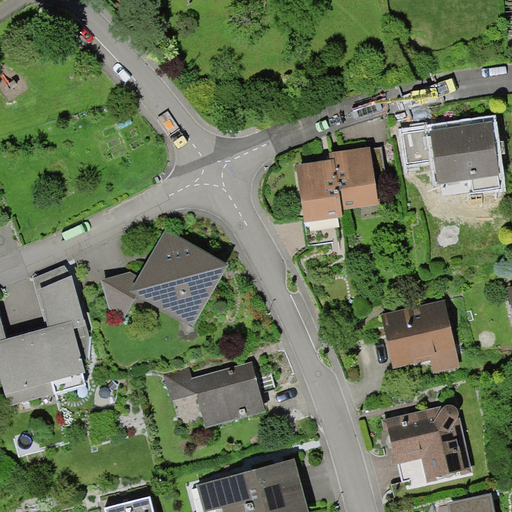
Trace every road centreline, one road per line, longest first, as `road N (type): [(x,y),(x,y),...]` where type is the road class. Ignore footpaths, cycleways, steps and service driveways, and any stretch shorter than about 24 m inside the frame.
road 1 (residential): [(359,511),(314,354),(215,173)]
road 2 (residential): [(215,173),(343,118),(511,81)]
road 3 (residential): [(0,270),(215,173)]
road 4 (residential): [(215,173),(67,0)]
